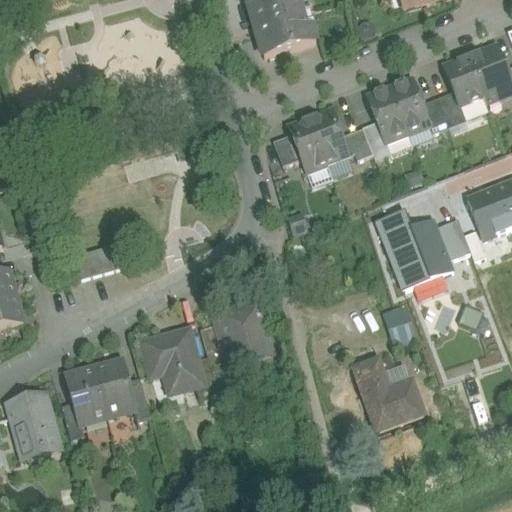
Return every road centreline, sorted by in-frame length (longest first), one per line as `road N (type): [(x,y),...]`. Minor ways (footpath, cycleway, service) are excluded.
road 1 (track): [(345,511),(266,230)]
road 2 (residential): [(236,113),(480,19)]
road 3 (residential): [(55,355),(266,230)]
road 4 (track): [(511,451),(372,511)]
road 5 (residential): [(236,113),(266,230)]
